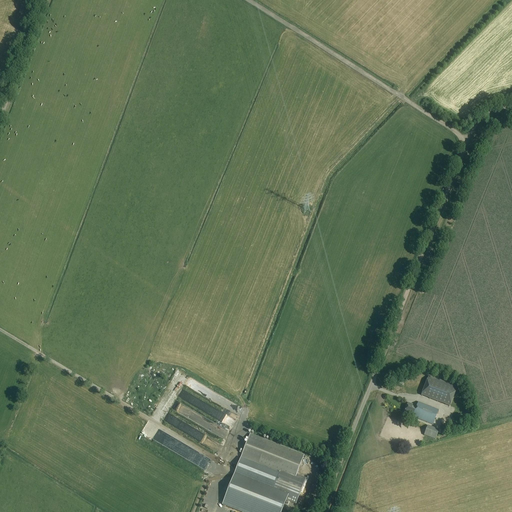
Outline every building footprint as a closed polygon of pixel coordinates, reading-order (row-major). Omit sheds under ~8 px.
[(195,389),(199,382),(190,377),(186,384),(195,389)] [(427,379),(420,398),(447,410),(455,391),(427,379)] [(169,392),(162,404),(170,408),(177,396),(169,392)] [(413,416),(412,417),(432,425),(438,411),(418,403),(417,407),(408,403),(404,413),(413,416)] [(217,424),(229,429),(231,426),(218,421),(217,424)] [(439,430),(428,426),(424,435),(435,440),(439,430)] [(304,456),(250,435),(223,505),(241,511),(281,511),(286,501),(296,504),(306,479),(296,475),(304,456)]
